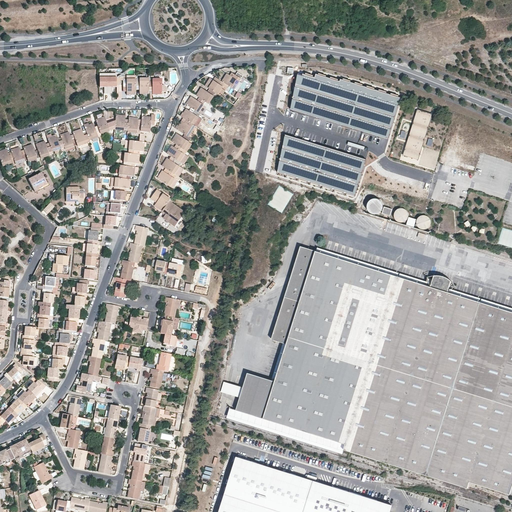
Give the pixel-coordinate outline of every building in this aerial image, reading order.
[(401,102),(299,73),(289,106),(391,136),(401,102)] [(224,83),(225,83),(234,89),(241,79),(235,75),(234,77),(228,74),(225,78),(226,79),(224,83)] [(116,84),(115,76),(103,77),(103,85),(106,85),(106,94),(112,93),(111,85),(116,84)] [(136,79),(136,77),(126,77),(126,80),(123,80),(123,91),(127,91),(127,94),(132,94),(132,92),(136,92),(136,87),(136,80),(136,79)] [(219,79),(217,82),(214,80),(211,78),(208,83),(210,84),(207,87),(210,89),(216,93),(218,94),(225,83),(224,83),(222,82),(219,79)] [(149,80),(149,79),(136,79),(136,80),(136,87),(140,87),(140,94),(145,94),(145,92),(149,92),(149,91),(149,87),(149,80)] [(162,92),(162,79),(149,80),(149,87),(153,87),(153,91),(153,94),(158,94),(158,92),(162,92)] [(210,89),(208,92),(202,88),(199,92),(201,93),(198,97),(200,98),(206,102),(209,104),(216,93),(210,89)] [(200,98),(198,101),(192,97),(189,101),(190,102),(188,106),(195,110),(199,112),(206,102),(200,98)] [(186,114),(183,118),(186,120),(190,122),(194,125),(201,114),(199,112),(195,110),(193,113),(187,109),(184,113),(186,114)] [(417,109),(403,155),(418,160),(433,114),(417,109)] [(150,132),(151,125),(151,123),(154,123),(155,115),(151,115),(151,118),(146,117),(146,119),(142,119),(141,123),(141,126),(141,131),(150,132)] [(116,117),(115,121),(115,129),(115,130),(127,131),(128,124),(125,124),(125,120),(126,116),(121,116),(120,118),(116,117)] [(115,121),(107,124),(105,117),(100,119),(101,121),(97,122),(98,126),(99,129),(101,134),(115,129),(115,121)] [(141,131),(141,126),(138,126),(138,122),(138,119),(133,119),(133,121),(128,120),(128,124),(127,131),(127,132),(140,134),(141,131)] [(194,125),(190,122),(188,125),(184,122),(182,121),(179,125),(181,126),(179,130),(185,134),(189,137),(196,126),(194,125)] [(87,135),(89,140),(101,136),(101,134),(99,129),(96,130),(94,127),(93,124),(90,125),(89,125),(89,127),(85,129),(86,132),(87,135)] [(406,139),(408,131),(401,129),(399,138),(406,139)] [(87,135),(84,136),(83,133),(82,130),(77,131),(78,133),(74,135),(75,138),(77,145),(78,146),(90,142),(89,140),(87,135)] [(72,149),(71,147),(74,146),(77,145),(75,138),(72,139),(70,136),(69,133),(65,134),(65,136),(61,138),(62,141),(64,148),(65,149),(67,149),(68,151),(72,149)] [(173,142),(178,145),(180,147),(184,149),(189,142),(191,139),(189,137),(185,134),(183,137),(177,134),(174,138),(176,139),(173,142)] [(64,148),(62,141),(61,138),(58,139),(56,135),(52,137),(51,135),(47,136),(47,138),(48,140),(50,147),(52,152),(61,149),(62,152),(65,150),(65,149),(64,148)] [(366,160),(287,136),(277,169),(356,193),(366,160)] [(142,142),(139,142),(130,141),(129,153),(136,154),(136,151),(140,151),(143,152),(144,147),(142,147),(143,142),(142,142)] [(50,147),(47,148),(45,142),(40,143),(41,145),(37,147),(38,150),(40,157),(41,158),(53,154),(52,152),(50,147)] [(192,144),(189,142),(184,149),(187,151),(192,144)] [(38,150),(35,151),(32,145),(28,146),(28,148),(24,150),(24,151),(25,154),(28,161),(40,157),(38,150)] [(180,147),(178,150),(176,148),(172,146),(170,150),(171,151),(169,155),(173,157),(176,159),(179,162),(185,154),(187,151),(184,149),(180,147)] [(434,169),(440,152),(423,147),(418,164),(434,169)] [(25,154),(22,155),(21,152),(20,148),(15,150),(16,152),(12,153),(12,155),(15,162),(15,165),(28,161),(25,154)] [(12,155),(9,156),(7,150),(2,151),(3,153),(0,154),(0,159),(2,166),(15,162),(12,155)] [(137,154),(136,154),(129,153),(125,153),(124,166),(131,167),(132,163),(135,164),(138,164),(139,159),(137,159),(137,154)] [(184,165),(190,157),(185,154),(179,162),(182,163),(184,165)] [(176,159),(173,162),(171,160),(168,158),(165,162),(167,163),(164,167),(168,170),(171,172),(175,174),(180,166),(182,163),(179,162),(176,159)] [(119,179),(126,179),(127,176),(130,176),(134,177),(134,173),(134,172),(132,171),(133,167),(131,167),(124,166),(123,166),(120,166),(119,179)] [(179,177),(185,169),(180,166),(175,174),(177,176),(179,177)] [(171,172),(169,174),(166,173),(163,171),(160,175),(162,176),(160,179),(170,186),(177,176),(175,174),(171,172)] [(45,179),(42,173),(29,180),(35,193),(39,190),(38,187),(48,182),(46,178),(45,179)] [(179,177),(177,176),(170,186),(173,188),(180,178),(179,177)] [(116,191),(122,192),(122,188),(129,189),(130,184),(128,184),(128,179),(126,179),(119,179),(116,178),(115,188),(114,191),(116,191)] [(35,193),(35,194),(43,190),(50,186),(48,182),(38,187),(39,190),(35,193)] [(79,194),(79,187),(66,187),(66,200),(79,200),(79,201),(79,203),(84,203),(84,194),(79,194)] [(170,201),(171,199),(157,190),(151,199),(157,203),(155,206),(159,208),(160,207),(163,210),(170,201)] [(122,192),(116,191),(115,200),(113,200),(113,204),(121,204),(123,204),(123,201),(125,201),(126,192),(122,192)] [(285,206),(279,202),(280,200),(277,198),(274,203),(271,202),(269,205),(281,212),(285,206)] [(382,208),(382,205),(382,203),(380,201),(378,199),(376,199),(373,199),(371,200),(369,201),(367,204),(367,206),(367,209),(368,211),(370,213),(373,214),(375,214),(377,213),(380,212),(381,210),(382,208)] [(184,214),(185,212),(170,201),(163,210),(163,211),(167,213),(165,215),(163,218),(170,223),(175,226),(184,214)] [(44,204),(39,209),(45,215),(54,207),(50,203),(46,206),(44,204)] [(113,204),(111,204),(110,213),(106,212),(106,216),(116,217),(118,217),(118,213),(120,214),(121,204),(113,204)] [(384,207),(382,213),(389,216),(392,210),(384,207)] [(408,217),(409,215),(408,212),(406,210),(404,209),(402,208),(399,208),(397,209),(395,211),(394,213),(393,215),(394,218),(395,220),(397,222),(399,223),(401,223),(404,223),(406,221),(408,219),(408,217)] [(431,224),(431,222),(431,219),(429,217),(427,216),(425,215),(422,215),(420,216),(418,218),(417,220),(416,222),(417,225),(418,227),(419,229),(422,230),(424,230),(427,230),(429,228),(430,226),(431,224)] [(104,229),(113,230),(113,226),(115,226),(116,217),(106,216),(105,225),(104,225),(103,229),(104,229)] [(408,217),(406,225),(413,228),(416,220),(408,217)] [(136,231),(137,231),(135,244),(143,245),(145,246),(148,228),(136,225),(136,231)] [(91,228),(91,231),(89,231),(88,240),(90,241),(98,241),(99,232),(100,232),(101,229),(91,228)] [(511,247),(511,230),(502,228),(498,243),(511,247)] [(88,253),(96,254),(97,245),(99,245),(99,242),(98,241),(90,241),(89,244),(87,244),(86,252),(86,253),(88,253)] [(130,248),(132,248),(129,261),(135,263),(139,263),(143,245),(135,244),(131,243),(130,248)] [(235,410),(345,443),(343,451),(467,488),(469,482),(509,494),(511,484),(511,308),(449,288),(451,282),(444,277),(440,276),(433,276),(432,280),(427,278),(426,282),(317,248),(316,252),(300,247),(271,339),(283,343),(272,381),(247,373),(242,387),(240,398),(235,410)] [(88,253),(88,257),(86,257),(85,266),(87,266),(95,267),(96,258),(98,258),(98,254),(96,254),(88,253)] [(49,272),(62,273),(62,265),(67,266),(68,257),(57,256),(57,255),(49,254),(49,260),(50,260),(50,262),(49,272)] [(122,265),(124,265),(121,278),(128,280),(131,280),(133,271),(135,263),(129,261),(123,260),(122,265)] [(170,265),(166,264),(166,262),(157,260),(156,267),(156,270),(162,271),(164,272),(164,273),(168,274),(168,273),(170,265)] [(170,265),(168,273),(174,274),(177,274),(177,276),(180,276),(182,268),(179,267),(179,265),(170,263),(170,265)] [(84,279),(94,280),(95,271),(96,271),(97,267),(95,267),(87,266),(87,270),(85,270),(84,279)] [(55,278),(45,277),(45,286),(43,286),(42,289),(56,290),(56,287),(55,287),(55,278)] [(127,288),(128,280),(121,278),(117,277),(116,282),(118,283),(115,295),(125,297),(127,288)] [(79,280),(79,283),(77,283),(76,293),(77,293),(86,294),(87,284),(88,285),(89,281),(79,280)] [(0,296),(8,298),(9,292),(9,285),(0,284),(0,296)] [(42,293),(44,293),(43,299),(43,303),(48,303),(53,304),(54,294),(56,295),(57,291),(56,290),(42,289),(42,293)] [(77,293),(77,296),(75,296),(74,302),(74,305),(81,306),(84,306),(85,297),(87,297),(87,294),(86,294),(77,293)] [(0,296),(0,310),(7,311),(8,303),(8,301),(9,301),(10,298),(8,298),(0,296)] [(165,302),(167,303),(166,305),(164,315),(174,317),(176,309),(178,300),(166,297),(165,302)] [(38,306),(40,306),(39,315),(49,316),(50,307),(48,306),(48,303),(43,303),(39,302),(38,306)] [(106,309),(108,309),(105,322),(111,323),(115,324),(118,306),(107,304),(106,309)] [(78,319),(79,319),(79,310),(81,310),(81,306),(74,305),(66,305),(66,309),(69,309),(69,313),(68,318),(78,319)] [(0,310),(0,322),(5,323),(6,316),(6,314),(8,314),(9,311),(7,311),(0,310)] [(48,329),(48,328),(49,320),(52,320),(52,317),(49,316),(39,315),(37,315),(37,319),(39,319),(38,324),(38,328),(47,329),(48,329)] [(161,320),(163,321),(163,323),(161,333),(165,334),(170,335),(174,317),(164,315),(162,315),(161,320)] [(144,318),(143,320),(142,319),(140,319),(137,318),(130,317),(128,327),(133,328),(137,329),(142,330),(146,330),(149,319),(144,318)] [(65,321),(66,322),(65,331),(72,331),(75,332),(76,322),(78,323),(78,319),(68,318),(65,318),(65,321)] [(98,326),(100,326),(99,333),(98,339),(105,341),(107,341),(108,337),(111,324),(111,323),(105,322),(99,321),(98,326)] [(33,328),(25,327),(25,336),(23,335),(22,339),(24,340),(34,340),(35,335),(35,329),(35,328),(33,328)] [(69,344),(70,340),(70,335),(72,335),(72,331),(65,331),(62,330),(62,331),(57,331),(56,339),(59,339),(59,341),(59,343),(69,344)] [(180,341),(180,337),(170,335),(165,334),(163,344),(168,345),(174,346),(175,341),(177,341),(180,341)] [(91,357),(101,359),(105,341),(98,339),(93,338),(92,343),(94,344),(91,357)] [(34,340),(24,340),(23,346),(23,349),(21,349),(21,352),(31,353),(31,349),(33,349),(34,340)] [(65,357),(66,357),(67,348),(69,348),(69,344),(59,343),(56,343),(55,343),(54,346),(58,347),(57,356),(65,357)] [(130,346),(125,344),(120,344),(118,352),(121,352),(122,349),(123,349),(124,347),(129,348),(130,346)] [(21,352),(21,356),(23,356),(23,361),(23,363),(23,365),(33,366),(33,357),(32,357),(33,353),(31,353),(21,352)] [(169,367),(172,354),(161,352),(159,364),(157,364),(156,370),(162,371),(164,371),(168,372),(169,367)] [(62,369),(62,365),(63,360),(65,360),(65,357),(57,356),(53,355),(53,363),(52,368),(58,369),(60,369),(62,369)] [(128,367),(130,357),(117,355),(116,361),(116,365),(125,366),(124,368),(128,369),(128,367)] [(98,376),(101,359),(91,357),(89,356),(89,361),(90,361),(88,374),(94,375),(98,376)] [(139,361),(139,359),(130,357),(128,367),(137,369),(137,370),(140,371),(141,367),(142,362),(139,361)] [(13,366),(14,367),(8,374),(13,379),(15,381),(21,374),(20,373),(23,370),(15,364),(13,366)] [(52,368),(48,368),(47,380),(58,381),(59,378),(57,378),(58,369),(52,368)] [(150,387),(160,389),(164,371),(162,371),(156,370),(152,369),(151,374),(153,374),(150,387)] [(4,375),(5,376),(0,381),(0,384),(4,389),(6,390),(12,383),(11,382),(13,379),(8,374),(6,373),(4,375)] [(92,385),(93,380),(100,381),(100,377),(94,376),(94,375),(88,374),(82,373),(81,378),(83,378),(82,382),(81,387),(80,391),(90,393),(91,389),(92,385)] [(36,383),(34,382),(27,389),(29,390),(35,396),(41,389),(42,390),(45,387),(38,381),(36,383)] [(240,398),(242,387),(224,382),(220,392),(240,398)] [(145,406),(155,408),(158,390),(147,388),(146,392),(148,393),(145,406)] [(29,390),(26,392),(25,391),(19,398),(26,405),(32,398),(33,399),(36,397),(35,396),(29,390)] [(73,416),(78,417),(81,399),(70,396),(69,401),(71,402),(68,415),(73,416)] [(26,405),(19,398),(9,407),(17,414),(23,408),(24,409),(27,406),(26,405)] [(218,413),(226,414),(228,402),(220,401),(218,413)] [(120,407),(111,405),(109,414),(108,418),(118,420),(119,412),(120,407)] [(143,411),(145,411),(142,424),(151,426),(152,426),(156,408),(155,408),(145,406),(144,406),(143,411)] [(0,416),(5,421),(8,424),(14,417),(15,418),(18,415),(17,414),(9,407),(4,413),(2,410),(0,412),(0,416)] [(230,408),(226,416),(343,452),(343,451),(345,443),(235,410),(230,408)] [(68,415),(63,414),(60,427),(69,429),(70,429),(73,416),(68,415)] [(118,420),(108,418),(104,436),(114,438),(116,439),(117,433),(115,433),(116,428),(118,420)] [(139,428),(140,429),(138,442),(147,443),(151,426),(142,424),(139,423),(139,428)] [(68,434),(70,434),(68,441),(67,447),(75,449),(77,449),(79,441),(81,431),(70,429),(69,429),(68,434)] [(39,436),(40,438),(28,444),(31,449),(33,453),(49,445),(44,434),(39,436)] [(114,451),(112,451),(114,438),(104,436),(101,454),(102,454),(112,456),(113,457),(114,451)] [(10,448),(14,457),(31,449),(28,444),(25,438),(21,440),(22,442),(16,445),(10,448)] [(136,448),(134,461),(143,463),(147,445),(135,443),(135,448),(136,448)] [(210,454),(217,456),(220,445),(213,443),(210,454)] [(5,450),(6,451),(1,454),(0,454),(0,465),(15,458),(14,457),(10,448),(9,448),(5,450)] [(74,467),(83,469),(87,451),(77,449),(75,449),(74,454),(77,454),(74,467)] [(112,456),(102,454),(99,472),(110,474),(111,470),(109,469),(112,456)] [(209,455),(204,473),(211,475),(217,457),(209,455)] [(217,511),(390,511),(392,505),(235,457),(217,511)] [(132,466),(134,467),(131,479),(141,481),(143,473),(148,474),(150,464),(143,463),(134,461),(133,461),(132,466)] [(39,465),(34,467),(42,483),(50,479),(53,478),(51,473),(49,474),(43,463),(39,465)] [(145,482),(141,481),(131,479),(129,479),(128,484),(130,485),(128,497),(137,499),(139,491),(144,492),(145,482)] [(46,505),(39,491),(29,495),(37,510),(46,505)] [(71,501),(70,507),(88,511),(89,501),(90,499),(85,498),(85,500),(72,498),(71,501)] [(67,501),(67,502),(58,500),(56,510),(64,511),(65,511),(65,510),(69,511),(70,507),(71,501),(67,501)] [(89,501),(88,511),(93,511),(106,511),(108,503),(103,502),(103,504),(89,501)]
